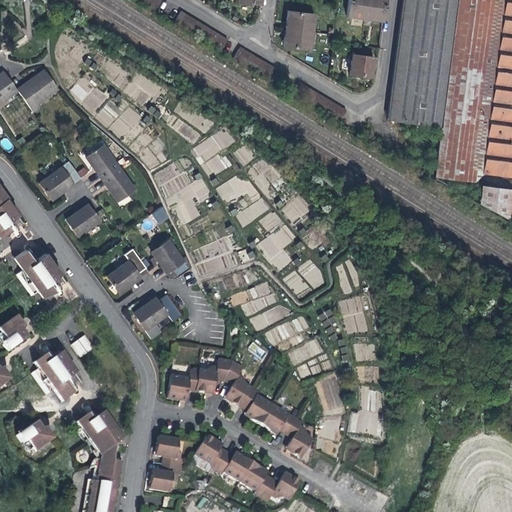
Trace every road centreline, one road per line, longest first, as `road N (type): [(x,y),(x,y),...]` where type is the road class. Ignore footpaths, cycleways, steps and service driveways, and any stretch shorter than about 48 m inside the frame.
road 1 (residential): [(0,172),(137,361),(139,408)]
road 2 (residential): [(139,408),(223,425),(375,511)]
road 3 (residential): [(257,47),(347,102),(366,100),(381,86),(393,0)]
